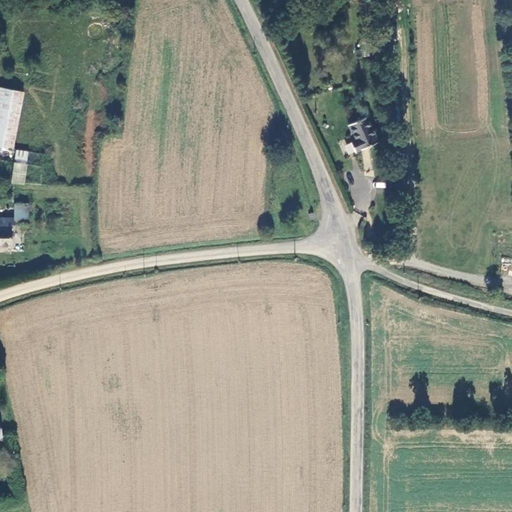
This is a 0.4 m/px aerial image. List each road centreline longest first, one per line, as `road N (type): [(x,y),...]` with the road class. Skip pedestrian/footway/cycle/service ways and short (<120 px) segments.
road 1 (unclassified): [(0,294),(140,262),(341,240)]
road 2 (unclassified): [(341,240),(314,154),(238,0)]
road 3 (unclassified): [(355,511),(357,321),(346,255)]
road 4 (unclassified): [(511,313),(346,255)]
